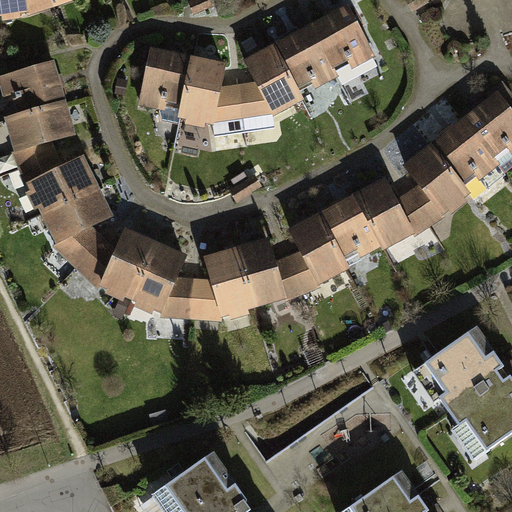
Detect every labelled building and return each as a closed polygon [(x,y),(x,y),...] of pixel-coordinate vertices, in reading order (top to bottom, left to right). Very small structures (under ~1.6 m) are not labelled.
[(0,0),(0,16),(23,13),(65,0),(0,0)] [(221,63),(146,49),(136,106),(155,109),(152,123),(175,129),(178,120),(208,125),(271,116),(304,100),(301,96),(335,78),(332,71),(344,65),(347,69),(372,56),(346,3),(242,57),(251,82),(218,84),(221,63)] [(61,93),(50,61),(0,75),(0,97),(1,99),(10,97),(13,110),(2,112),(14,154),(28,187),(55,246),(102,291),(160,315),(219,319),(253,308),(318,287),(352,267),(349,262),(377,246),(383,251),(417,235),(449,217),(511,163),(511,110),(498,92),(472,113),(433,143),(403,167),(415,183),(395,199),(382,179),(288,228),(297,251),(274,257),(267,240),(201,258),(207,277),(177,272),(183,252),(121,228),(112,243),(93,225),(109,214),(77,155),(57,161),(47,140),(71,133),(61,93)] [(251,173),(226,189),(234,202),(259,186),(251,173)] [(475,456),(511,429),(511,402),(465,336),(415,371),(475,456)] [(159,490),(174,511),(232,511),(198,463),(159,490)] [(342,511),(416,511),(392,476),(341,511),(342,511)]
